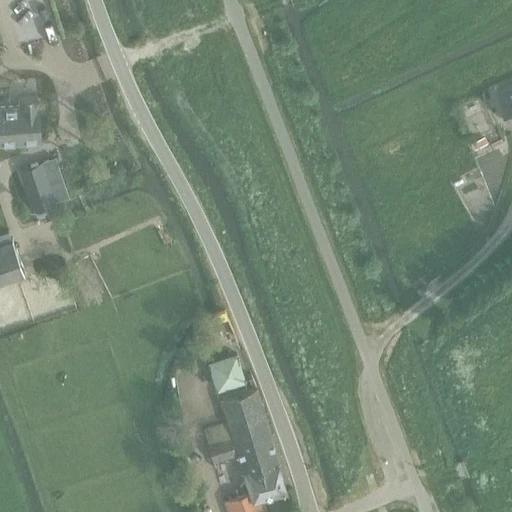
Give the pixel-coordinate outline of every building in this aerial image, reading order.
[(511,85),(498,92),(506,111),(505,113),(508,121),(511,122),(511,124),(511,85)] [(0,142),(41,139),(37,93),(18,94),(19,103),(0,104),(0,142)] [(64,195),(51,158),(20,169),(27,191),(17,195),(22,209),(64,195)] [(0,281),(24,273),(12,239),(0,243),(0,281)] [(48,285),(50,286),(53,286),(56,286),(58,285),(61,283),(63,281),(64,279),(64,276),(64,273),(63,270),(62,268),(60,266),(59,265),(57,264),(54,264),(52,264),(51,264),(48,265),(45,267),(44,268),(43,269),(42,271),(42,272),(42,274),(42,276),(42,278),(44,281),(45,283),(48,285)] [(416,289),(420,294),(426,289),(423,284),(416,289)] [(219,388),(248,378),(238,349),(209,359),(219,388)] [(224,500),(228,511),(262,511),(260,501),(254,502),(253,500),(286,491),(256,386),(221,397),(228,421),(204,429),(213,460),(238,453),(249,491),(224,500)]
